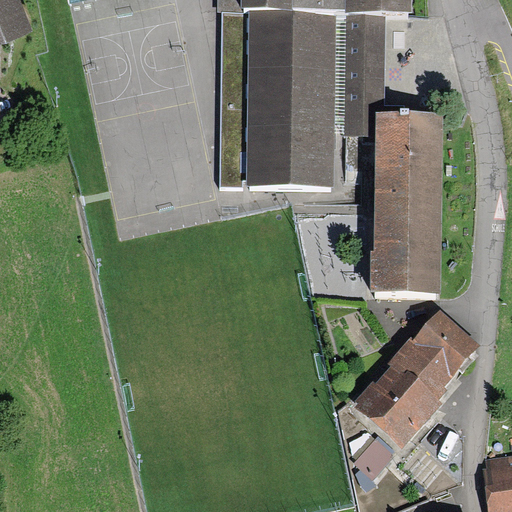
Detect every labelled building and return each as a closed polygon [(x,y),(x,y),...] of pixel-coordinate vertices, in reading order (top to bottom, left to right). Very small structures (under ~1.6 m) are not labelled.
[(14,0),(0,0),(0,30),(24,20),(14,0)] [(240,0),(217,0),(217,13),(223,13),(241,13),(240,0)] [(371,299),(440,301),(443,121),(383,120),(385,17),(414,17),(413,0),(240,0),(241,13),(223,13),(218,192),(334,195),(336,134),(375,135),(371,299)] [(337,278),(339,294),(360,292),(359,276),(337,278)] [(473,349),(435,317),(390,371),(428,403),(473,349)] [(397,449),(432,408),(390,371),(354,411),(397,449)] [(359,489),(392,453),(365,429),(346,441),(359,489)] [(511,511),(511,463),(481,468),(486,511),(511,511)]
